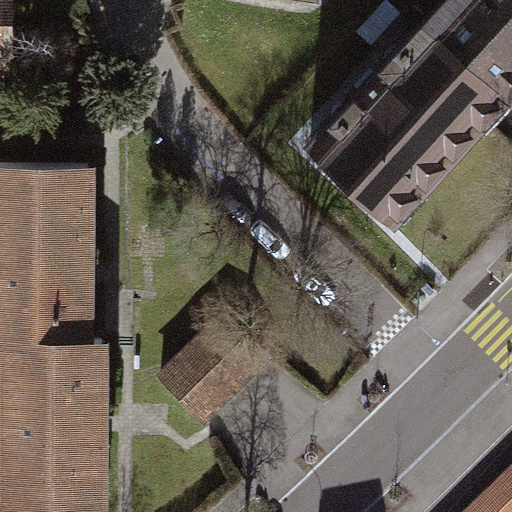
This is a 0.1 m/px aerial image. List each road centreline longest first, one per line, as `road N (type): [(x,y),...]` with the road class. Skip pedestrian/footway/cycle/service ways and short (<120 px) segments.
road 1 (residential): [(441,397),(415,349),(149,92),(111,0)]
road 2 (residential): [(441,397),(322,511)]
